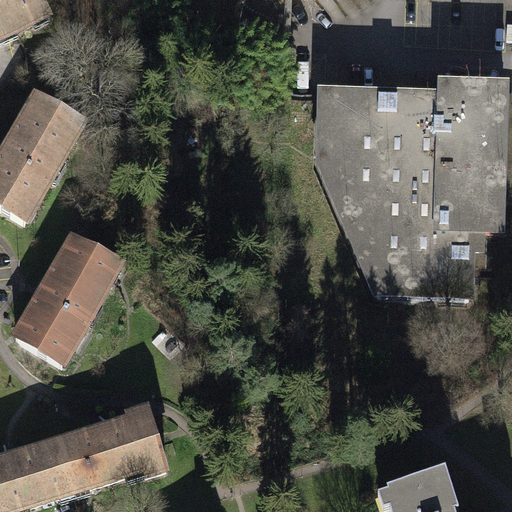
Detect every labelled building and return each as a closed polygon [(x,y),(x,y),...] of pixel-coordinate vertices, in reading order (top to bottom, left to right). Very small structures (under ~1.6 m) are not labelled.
[(39,0),(0,0),(0,41),(48,18),(39,0)] [(323,102),(321,169),(335,200),(441,203),(442,175),(502,177),(504,96),(464,95),(464,86),(445,85),(445,94),(443,94),(443,105),(397,103),(397,104),(323,102)] [(79,126),(37,102),(0,165),(0,213),(21,226),(30,210),(34,212),(73,144),(70,142),(79,126)] [(335,200),(378,300),(469,303),(471,257),(480,257),(480,239),(500,239),(502,177),(442,175),(441,203),(335,200)] [(117,269),(74,244),(16,344),(59,368),(68,352),(71,354),(110,287),(107,285),(117,269)] [(59,448),(73,496),(143,474),(145,480),(166,474),(148,416),(127,423),(128,426),(59,448)] [(20,511),(73,496),(59,448),(0,465),(0,511),(20,511)] [(456,511),(446,477),(387,496),(392,511),(456,511)]
